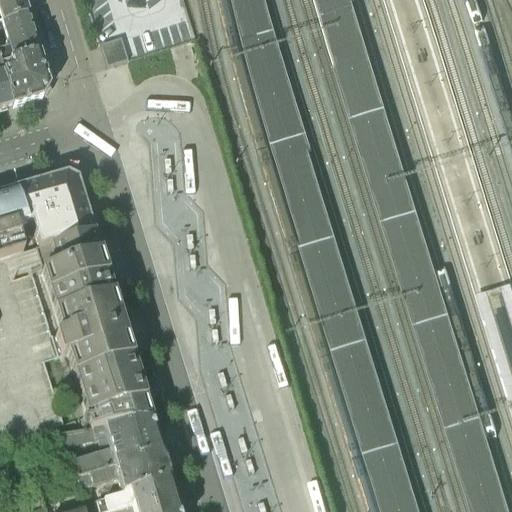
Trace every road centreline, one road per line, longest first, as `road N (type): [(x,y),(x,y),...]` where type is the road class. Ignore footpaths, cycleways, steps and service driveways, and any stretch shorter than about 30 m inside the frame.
road 1 (residential): [(216,511),(95,126)]
road 2 (residential): [(95,126),(54,0)]
